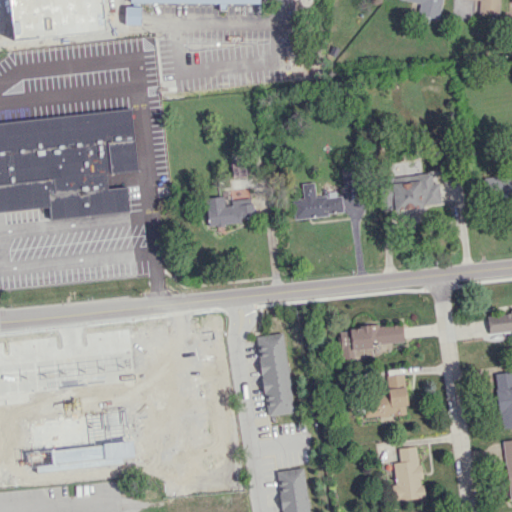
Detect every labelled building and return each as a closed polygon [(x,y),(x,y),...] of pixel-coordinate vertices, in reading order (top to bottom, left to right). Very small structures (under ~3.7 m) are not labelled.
[(441,0),(402,0),(418,4),(416,14),(438,19),(441,0)] [(499,0),(478,0),(478,13),(499,14),(499,0)] [(132,1),(132,7),(124,6),(124,23),(141,23),(141,7),(138,7),(139,1),(132,1)] [(0,211),(48,207),(49,218),(128,211),(126,187),(107,188),(105,173),(136,170),(131,109),(0,121),(0,211)] [(246,177),(245,162),(230,163),(231,177),(246,177)] [(389,182),(390,208),(439,206),(438,183),(432,183),(431,173),(419,173),(420,181),(389,182)] [(511,175),(487,178),(489,197),(511,195),(511,175)] [(343,214),(341,193),(315,196),(313,182),(301,183),(302,198),(292,199),(294,218),(343,214)] [(205,197),(207,225),(240,223),(240,218),(252,217),(251,200),(224,202),(223,197),(205,197)] [(488,334),(511,332),(511,311),(487,313),(488,334)] [(283,333),(255,336),(265,416),(293,412),(283,333)] [(160,397),(167,471),(202,468),(191,357),(16,375),(15,361),(0,362),(0,463),(2,464),(0,443),(0,439),(9,439),(8,430),(23,429),(21,411),(160,397)] [(500,428),(511,426),(511,371),(493,374),(500,428)] [(408,413),(402,373),(386,375),(389,395),(362,398),(365,419),(408,413)] [(40,453),(70,448),(64,416),(35,421),(40,453)] [(511,439),(503,440),(508,500),(511,499),(511,439)] [(422,498),(418,446),(397,448),(398,462),(392,463),(395,500),(422,498)] [(308,511),(302,467),(276,471),(281,511),(308,511)]
